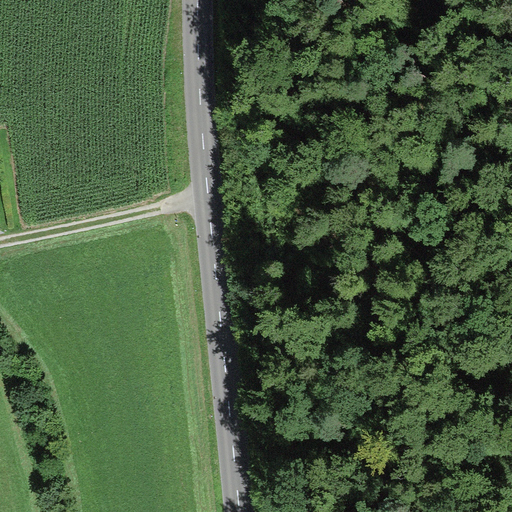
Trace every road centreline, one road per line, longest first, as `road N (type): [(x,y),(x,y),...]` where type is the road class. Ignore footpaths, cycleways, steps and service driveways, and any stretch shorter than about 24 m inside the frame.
road 1 (tertiary): [(203,0),(224,511)]
road 2 (track): [(208,198),(0,242)]
